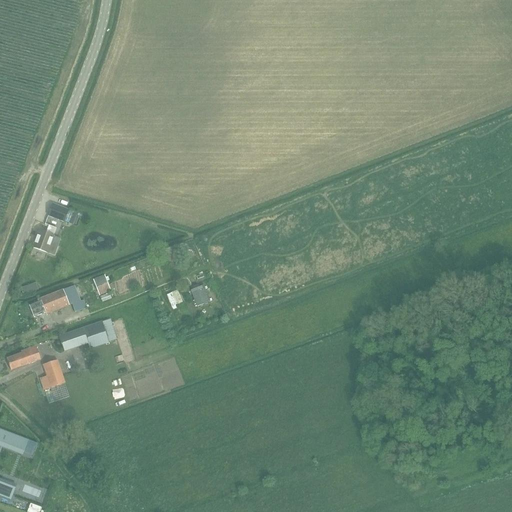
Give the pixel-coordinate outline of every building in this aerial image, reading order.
[(48,216),(64,222),(68,210),(53,204),(48,216)] [(33,248),(48,254),(54,237),(53,236),(56,229),(49,226),(46,234),(39,231),(33,248)] [(136,267),(138,275),(152,271),(150,264),(136,267)] [(105,275),(95,279),(101,294),(111,290),(105,275)] [(29,305),(34,318),(46,313),(47,315),(73,304),(76,313),(88,308),(85,300),(81,301),(75,285),(38,300),(38,302),(29,305)] [(93,286),(86,288),(88,295),(95,293),(93,286)] [(204,286),(191,291),(197,307),(210,302),(204,286)] [(177,298),(165,302),(171,318),(177,315),(176,312),(181,309),(177,298)] [(102,310),(111,307),(110,301),(100,304),(102,310)] [(102,322),(59,337),(64,352),(89,344),(90,349),(110,343),(102,322)] [(187,334),(193,329),(189,323),(182,327),(187,334)] [(22,354),(7,359),(11,371),(41,360),(36,347),(21,352),(22,354)] [(47,376),(41,378),(45,390),(64,383),(57,360),(43,365),(47,376)] [(0,445),(22,453),(26,444),(27,444),(29,440),(0,429),(0,445)] [(0,477),(26,485),(29,475),(1,467),(0,470),(0,477)] [(0,496),(11,500),(14,493),(13,493),(16,486),(5,481),(0,479),(0,496)]
